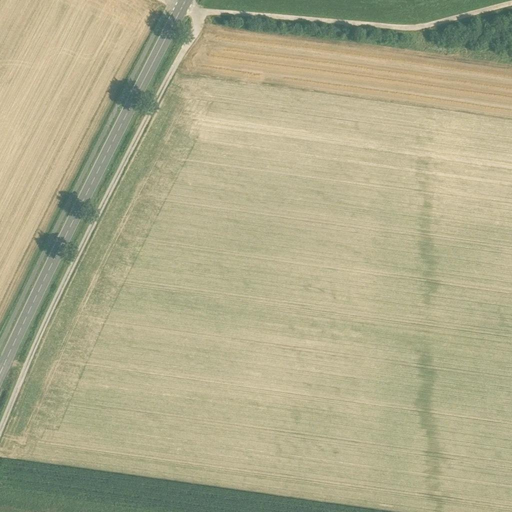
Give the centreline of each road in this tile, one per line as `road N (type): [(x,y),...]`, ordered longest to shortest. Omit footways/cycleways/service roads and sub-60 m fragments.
road 1 (track): [(0,429),(89,230),(196,33),(198,13)]
road 2 (tertiary): [(0,372),(187,0)]
road 3 (track): [(410,32),(168,4)]
